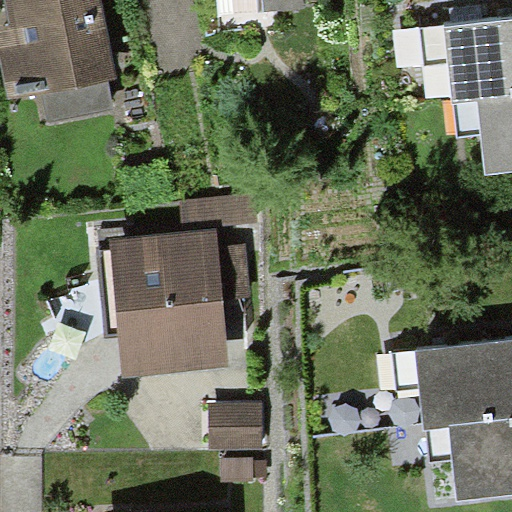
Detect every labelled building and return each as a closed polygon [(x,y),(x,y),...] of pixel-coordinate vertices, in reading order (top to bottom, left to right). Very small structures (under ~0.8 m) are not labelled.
[(118,68),(104,0),(8,0),(12,17),(0,19),(0,43),(9,88),(42,81),(48,114),(115,101),(109,70),(118,68)] [(312,3),(311,0),(217,0),(218,12),(312,3)] [(511,2),(445,10),(453,88),(478,85),(511,81),(511,2)] [(511,81),(478,85),(485,157),(511,154),(511,81)] [(257,189),(181,195),(183,223),(110,228),(121,365),(231,357),(226,294),(252,292),(247,237),(219,239),(218,219),(260,216),(257,189)] [(511,324),(416,335),(424,414),(450,412),(450,409),(511,402),(511,324)] [(264,397),(210,398),(210,443),(264,442),(264,397)] [(511,402),(450,409),(450,412),(458,484),(511,478),(511,402)] [(254,451),(221,452),(221,475),(269,474),(268,456),(254,456),(254,451)]
